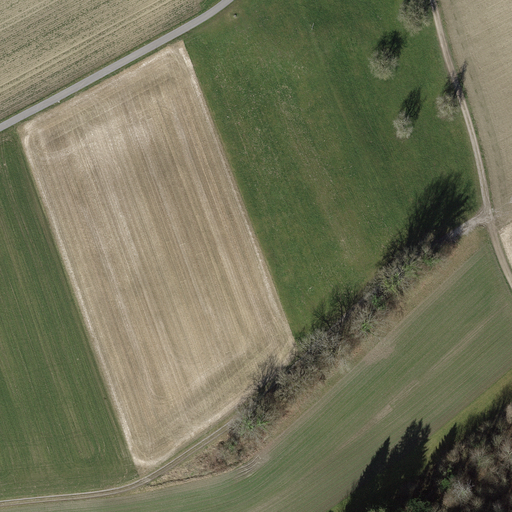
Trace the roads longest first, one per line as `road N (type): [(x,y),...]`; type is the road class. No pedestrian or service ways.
road 1 (track): [(0,504),(118,490),(147,478),(222,431),(435,244),(487,214)]
road 2 (track): [(511,289),(430,0)]
road 3 (track): [(0,128),(231,0)]
